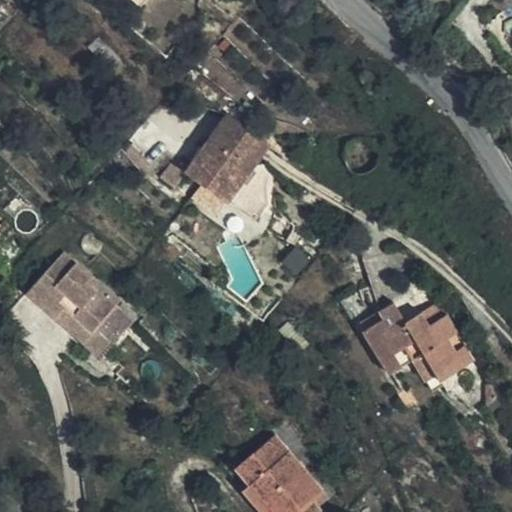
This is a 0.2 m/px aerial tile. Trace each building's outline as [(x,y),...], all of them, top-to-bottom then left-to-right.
[(123,62),(99,37),(89,47),(110,72),(123,62)] [(133,131),(105,100),(94,111),(107,125),(106,127),(122,145),(133,131)] [(228,113),(187,170),(228,201),(252,168),(245,162),(263,138),(228,113)] [(245,162),(252,168),(269,143),(263,138),(245,162)] [(176,187),(187,170),(174,158),(161,176),(176,187)] [(312,259),(297,245),(285,259),(299,273),(312,259)] [(28,291),(56,317),(65,306),(93,332),(97,328),(114,343),(133,323),(115,307),(119,304),(63,252),(28,291)] [(446,314),(440,317),(428,324),(420,312),(405,321),(393,302),(379,310),(384,319),(367,329),(363,331),(387,373),(411,360),(424,353),(435,375),(439,381),(474,361),(446,314)] [(428,324),(440,317),(434,304),(420,312),(428,324)] [(65,306),(56,317),(101,357),(114,343),(97,328),(93,332),(65,306)] [(384,319),(379,310),(362,320),(367,329),(384,319)] [(424,381),(435,375),(424,353),(411,360),(412,361),(424,381)] [(237,467),(250,483),(274,511),(293,511),(321,489),(275,434),(237,467)] [(274,511),(250,483),(244,489),(262,511),(274,511)] [(293,511),(317,511),(320,510),(316,506),(327,497),(321,489),(293,511)]
